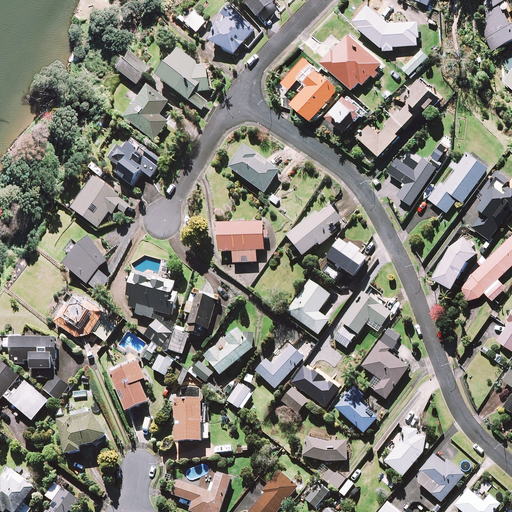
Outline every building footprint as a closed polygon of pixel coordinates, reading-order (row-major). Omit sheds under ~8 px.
[(242,0),(257,17),(277,0),(242,0)] [(511,39),(511,0),(484,0),(505,44),(511,39)] [(222,12),(210,45),(234,56),(255,32),(229,6),(222,12)] [(390,24),(370,6),(353,23),(383,52),(395,52),(395,48),(422,46),(419,22),(390,24)] [(207,24),(196,13),(186,24),(197,34),(207,24)] [(384,66),(353,37),(326,66),(354,92),(361,84),(365,86),(384,66)] [(200,69),(178,50),(157,78),(190,103),(196,94),(210,93),(207,68),(200,69)] [(429,59),(423,52),(405,70),(411,77),(429,59)] [(151,71),(134,58),(121,74),(138,87),(151,71)] [(300,81),(305,86),(300,91),(303,93),(293,105),(299,111),(313,123),(341,92),(306,60),(284,85),(291,91),(300,81)] [(442,99),(421,79),(412,91),(416,96),(412,101),(430,116),(442,99)] [(171,103),(150,88),(125,121),(156,143),(170,123),(161,117),(171,103)] [(348,135),(363,118),(365,119),(370,114),(368,112),(352,98),(332,121),(348,135)] [(380,134),(370,125),(361,134),(383,155),(401,137),(398,134),(416,119),(401,108),(380,134)] [(163,162),(134,140),(124,152),(117,149),(109,161),(122,169),(117,177),(134,188),(142,172),(152,179),(163,162)] [(281,172),(245,148),(230,169),(265,196),(281,172)] [(490,168),(468,152),(460,165),(452,163),(451,168),(457,170),(446,186),(442,183),(430,199),(448,213),(459,200),(466,203),(490,168)] [(438,168),(424,158),(416,171),(397,160),(388,175),(406,185),(397,197),(413,208),(438,168)] [(511,211),(511,181),(498,170),(478,196),(485,201),(478,213),(482,215),(472,229),(490,243),(511,211)] [(131,207),(95,180),(73,210),(99,231),(110,214),(113,216),(117,209),(126,216),(131,207)] [(281,201),(273,195),(269,201),(277,207),(281,201)] [(342,223),(331,207),(287,236),(304,260),(334,239),(331,232),(342,223)] [(266,252),(266,241),(270,241),(269,232),(265,232),(265,225),(220,227),(222,254),(234,254),(235,265),(258,264),(258,252),(266,252)] [(481,254),(468,237),(453,248),(436,279),(455,290),(470,262),(481,254)] [(511,268),(511,237),(474,271),(463,289),(467,303),(480,299),(486,293),(494,302),(508,289),(499,280),(511,268)] [(369,259),(341,238),(326,259),(354,280),(369,259)] [(108,262),(91,240),(80,247),(65,267),(102,295),(110,279),(100,271),(108,262)] [(341,275),(329,267),(325,274),(336,282),(341,275)] [(175,283),(135,272),(127,298),(131,299),(129,308),(174,317),(179,294),(173,293),(175,283)] [(330,296),(310,282),(289,313),(321,336),(331,321),(319,312),(330,296)] [(217,300),(195,294),(184,333),(206,339),(217,300)] [(392,312),(362,294),(340,323),(359,336),(367,325),(379,333),(392,312)] [(84,304),(74,297),(69,306),(64,303),(51,325),(79,343),(90,342),(109,313),(88,297),(84,304)] [(511,314),(508,321),(510,324),(497,341),(511,350),(511,314)] [(238,330),(225,341),(229,346),(221,353),(215,348),(204,356),(220,377),(254,351),(238,330)] [(399,342),(388,334),(383,341),(394,349),(399,342)] [(57,338),(11,339),(12,364),(25,364),(25,362),(32,362),(32,380),(55,379),(56,363),(57,362),(57,338)] [(391,350),(380,342),(361,368),(382,383),(376,392),(387,399),(409,369),(388,354),(391,350)] [(306,359),(291,346),(274,366),(266,360),(256,371),(276,391),(306,359)] [(156,356),(149,352),(145,359),(151,363),(156,356)] [(0,402),(20,377),(0,360),(0,408),(1,408),(0,406),(0,402)] [(140,363),(110,376),(126,413),(150,402),(142,384),(148,382),(140,363)] [(214,375),(201,364),(194,372),(208,383),(214,375)] [(340,390),(304,368),(292,384),(328,410),(340,390)] [(189,373),(184,371),(178,383),(183,386),(189,373)] [(91,378),(83,377),(82,387),(90,388),(91,378)] [(243,412),(253,396),(251,394),(253,392),(240,384),(228,402),(243,412)] [(366,396),(355,387),(335,409),(364,435),(379,419),(360,402),(366,396)] [(309,403),(294,390),(283,403),(299,416),(309,403)] [(203,400),(175,401),(174,443),(203,443),(203,400)] [(108,436),(93,414),(58,422),(66,456),(83,453),(81,448),(95,444),(108,436)] [(417,431),(402,428),(400,443),(385,462),(405,478),(424,455),(427,439),(419,436),(417,431)] [(328,443),(308,438),(304,457),(328,463),(347,462),(346,442),(328,443)] [(0,455),(0,462),(1,463),(8,456),(3,452),(0,455)] [(446,466),(433,455),(420,473),(439,486),(433,494),(443,504),(465,477),(449,462),(446,466)] [(228,461),(219,461),(219,469),(228,469),(228,461)] [(20,511),(36,490),(9,469),(0,482),(0,510),(2,511),(8,511),(10,511),(11,511),(20,511)] [(347,481),(332,469),(324,480),(339,492),(347,481)] [(221,511),(233,477),(218,473),(212,492),(177,481),(173,495),(193,503),(189,511),(221,511)] [(278,511),(298,488),(279,473),(264,492),(266,493),(250,511),(278,511)] [(394,483),(382,473),(378,478),(390,488),(394,483)] [(71,511),(81,500),(56,483),(45,497),(53,501),(45,511),(71,511)] [(354,486),(349,483),(341,494),(346,498),(354,486)] [(330,495),(320,487),(307,501),(317,510),(330,495)] [(484,502),(469,490),(455,506),(461,511),(496,511),(502,506),(490,495),(484,502)] [(400,511),(387,502),(379,511),(400,511)]
